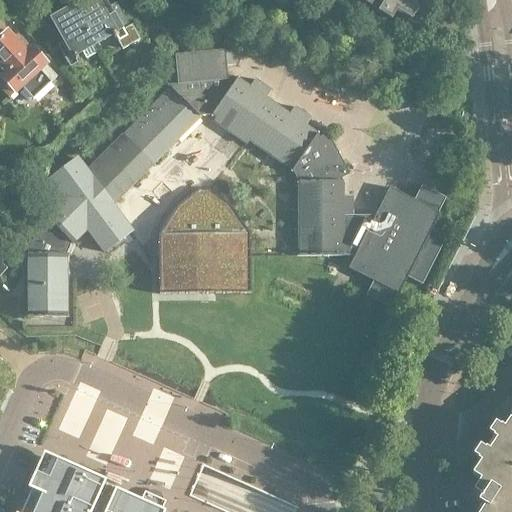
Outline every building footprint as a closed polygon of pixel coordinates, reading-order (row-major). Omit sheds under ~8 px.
[(79,2),(71,6),(94,45),(112,35),(114,39),(116,38),(120,44),(118,45),(122,51),(139,41),(134,32),(133,33),(131,28),(129,29),(120,11),(113,15),(104,0),(86,0),(80,3),(79,2)] [(361,0),(371,6),(374,0),(378,0),(383,3),(378,11),(391,19),(396,12),(409,21),(417,9),(415,8),(420,1),(421,2),(422,0),(361,0)] [(98,52),(94,45),(71,6),(64,10),(65,12),(52,19),(65,43),(57,47),(70,69),(77,64),(76,61),(78,60),(75,55),(82,52),(86,59),(98,52)] [(159,25),(150,28),(153,38),(162,35),(159,25)] [(51,83),(57,77),(46,65),(46,64),(32,49),(27,54),(7,33),(6,34),(0,26),(0,77),(0,78),(0,87),(9,97),(14,92),(15,93),(21,87),(33,100),(51,83)] [(407,278),(422,285),(446,238),(431,231),(440,214),(438,213),(445,199),(421,187),(414,201),(389,188),(375,216),(352,216),(352,197),(343,197),(343,184),(345,184),(345,182),(343,182),(341,179),(349,175),(328,134),(319,138),(318,135),(319,134),(318,133),(317,134),(305,126),(311,119),(294,107),(289,115),(266,99),(271,92),(255,80),(249,88),(238,80),(239,78),(238,77),(237,79),(226,67),(235,66),(234,52),(225,53),(224,51),(174,56),(177,85),(166,86),(170,90),(198,118),(200,120),(201,118),(199,117),(211,116),(210,118),(212,119),(213,117),(215,119),(213,122),(246,145),(249,142),(291,171),(290,173),(291,174),(292,172),(298,183),(296,183),(296,184),(298,184),(298,255),(296,255),(296,257),(354,257),(348,269),(373,282),(365,296),(389,308),(397,294),(399,295),(407,278)] [(128,189),(146,171),(198,118),(170,90),(87,173),(77,159),(49,180),(62,197),(44,214),(43,213),(42,214),(43,216),(42,219),(33,215),(19,249),(28,252),(27,255),(25,255),(25,257),(27,257),(27,317),(25,317),(25,318),(69,318),(69,317),(67,317),(67,257),(69,257),(69,255),(67,255),(71,244),(72,246),(74,244),(72,243),(86,229),(104,253),(131,233),(110,204),(121,193),(117,189),(122,184),(128,189)] [(419,171),(440,167),(443,167),(433,120),(410,125),(419,171)] [(240,157),(234,152),(212,175),(217,181),(240,157)] [(198,190),(180,207),(158,236),(159,295),(250,294),(250,235),(228,207),(209,190),(198,190)] [(502,504),(511,489),(511,424),(508,420),(502,429),(499,426),(491,438),(494,441),(487,452),(484,449),(476,460),(479,463),(470,476),(479,482),(472,493),(480,498),(476,504),(483,509),(480,511),(496,511),(502,504)] [(141,501),(104,485),(106,480),(46,455),(43,453),(27,489),(31,491),(21,511),(165,511),(160,510),(162,509),(163,507),(163,505),(164,504),(164,502),(163,500),(163,498),(162,497),(161,495),(160,494),(158,493),(156,492),(155,492),(153,491),(151,491),(150,492),(148,492),(147,493),(145,494),(144,495),(143,497),(142,498),(142,500),(141,501)]
